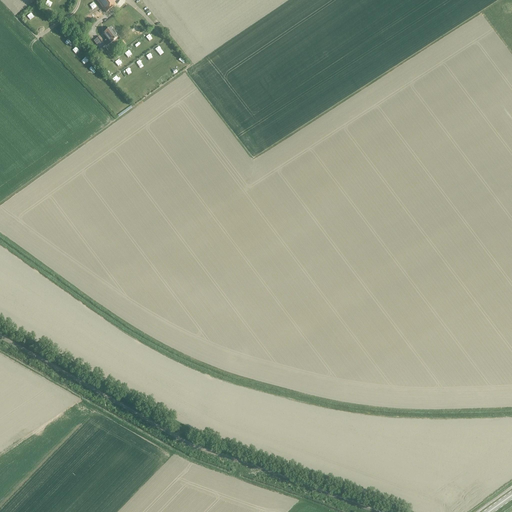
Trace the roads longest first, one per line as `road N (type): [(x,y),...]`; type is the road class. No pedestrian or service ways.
road 1 (track): [(376,511),(185,441),(0,338)]
road 2 (unknown): [(78,0),(49,25),(49,36),(99,84)]
